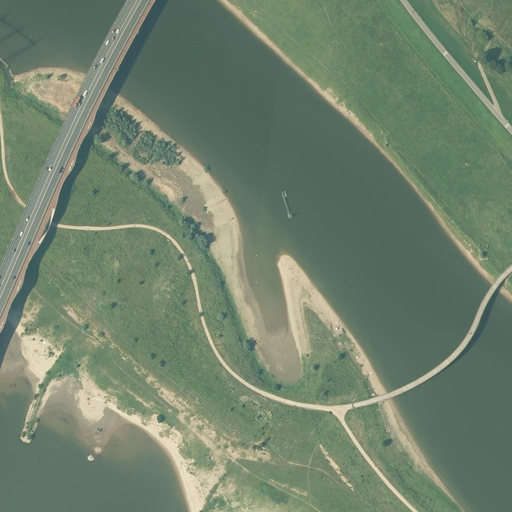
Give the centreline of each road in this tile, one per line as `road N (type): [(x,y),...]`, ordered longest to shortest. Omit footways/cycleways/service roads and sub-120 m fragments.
road 1 (primary): [(0,305),(145,0)]
road 2 (primary): [(133,0),(0,278)]
road 3 (unclassified): [(497,116),(401,0)]
